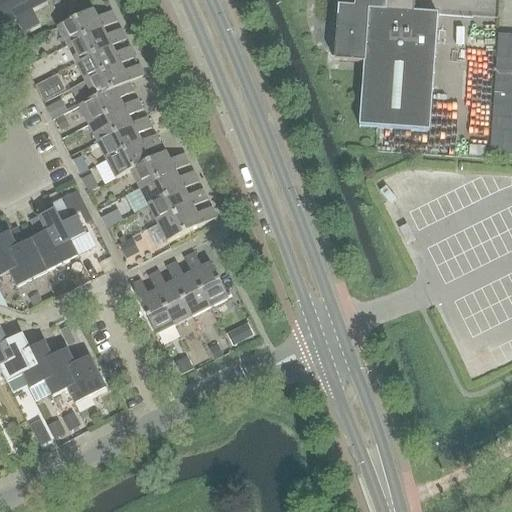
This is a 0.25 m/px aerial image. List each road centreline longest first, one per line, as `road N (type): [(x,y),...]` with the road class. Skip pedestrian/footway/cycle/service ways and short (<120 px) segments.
road 1 (tertiary): [(185,0),(318,343)]
road 2 (tertiary): [(339,333),(207,0)]
road 3 (residential): [(0,504),(318,343)]
road 4 (tertiary): [(382,481),(379,441),(339,333)]
road 5 (tertiary): [(318,343),(359,449),(382,481)]
road 6 (track): [(391,508),(511,450)]
